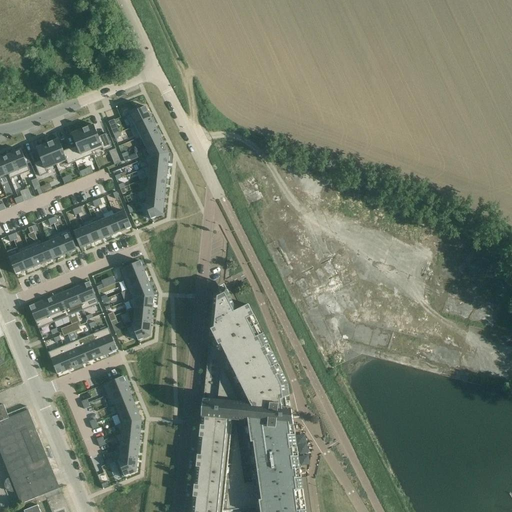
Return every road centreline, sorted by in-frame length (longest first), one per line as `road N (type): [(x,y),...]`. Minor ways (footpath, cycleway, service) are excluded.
road 1 (residential): [(364,511),(302,413),(210,198)]
road 2 (residential): [(177,511),(210,198)]
road 3 (unclassified): [(156,72),(0,131)]
road 4 (residential): [(140,251),(3,306)]
road 5 (unclassified): [(89,511),(40,393)]
road 6 (unclassified): [(213,180),(156,72)]
